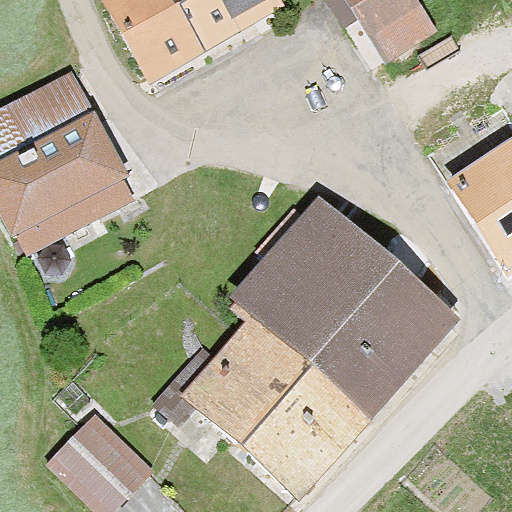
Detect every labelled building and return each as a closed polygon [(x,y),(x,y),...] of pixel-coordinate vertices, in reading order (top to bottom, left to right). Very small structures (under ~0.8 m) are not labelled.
[(130,0),(100,17),(149,106),(240,55),(215,11),(235,0),(130,0)] [(395,0),(344,0),(324,13),(369,87),(427,51),(395,0)] [(0,199),(0,236),(25,279),(149,206),(107,137),(0,199)] [(511,170),(454,209),(511,296),(511,170)] [(192,438),(278,511),(311,511),(455,346),(326,235),(243,331),(267,351),(192,438)] [(84,437),(42,480),(75,511),(137,511),(149,500),(84,437)]
